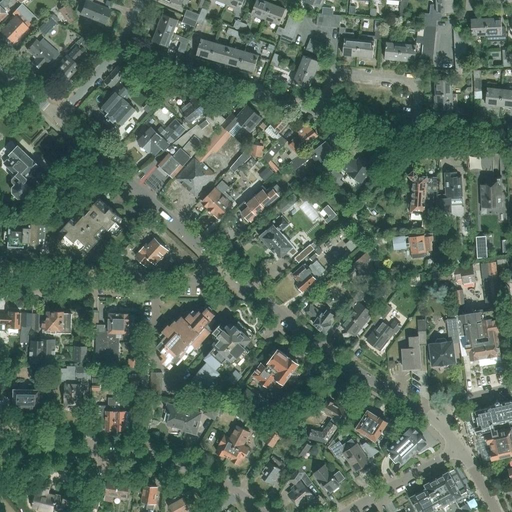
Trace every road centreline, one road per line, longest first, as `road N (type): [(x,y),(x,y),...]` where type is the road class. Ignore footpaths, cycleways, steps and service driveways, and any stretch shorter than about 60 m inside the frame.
road 1 (residential): [(511,145),(418,138),(265,96),(202,90),(166,81),(120,53)]
road 2 (residential): [(0,448),(151,456),(197,468),(260,511)]
road 3 (unclassified): [(431,415),(220,265)]
road 4 (residential): [(220,265),(184,281),(0,279)]
road 5 (unclassified): [(220,265),(56,117)]
road 6 (residential): [(351,511),(457,447)]
